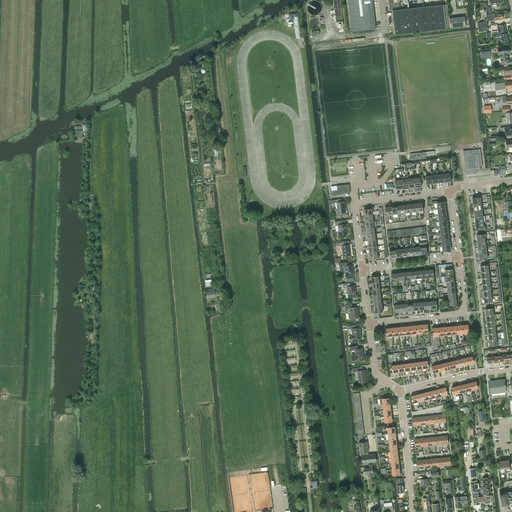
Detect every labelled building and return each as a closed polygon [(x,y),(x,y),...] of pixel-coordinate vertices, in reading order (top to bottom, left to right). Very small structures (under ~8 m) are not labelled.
[(348,0),(352,32),(375,29),(372,0),(348,0)] [(443,5),(392,10),(395,34),(446,29),(443,5)] [(487,21),(491,21),(503,19),(502,13),(494,15),(494,13),(486,14),(487,21)] [(450,28),(465,27),(464,17),(449,18),(450,28)] [(497,26),(498,31),(492,32),(492,35),(495,34),(506,32),(505,25),(497,26)] [(500,34),(493,36),(494,40),(500,39),(501,43),(508,42),(506,33),(500,34)] [(509,47),(498,48),(498,54),(500,54),(501,64),(509,63),(508,53),(509,53),(509,47)] [(504,80),(511,79),(510,67),(503,68),(504,80)] [(507,104),(511,103),(511,97),(506,98),(506,96),(502,97),(503,103),(506,102),(507,104)] [(491,105),(484,106),(484,113),(492,113),(491,105)] [(511,127),(505,129),(505,127),(500,128),(500,134),(505,134),(505,136),(511,135),(511,127)] [(464,162),(467,162),(467,165),(464,165),(466,174),(477,173),(477,170),(480,170),(480,166),(482,166),(480,149),(478,149),(478,150),(476,150),(476,149),(470,150),(463,151),(464,162)] [(434,151),(409,154),(410,160),(426,158),(426,156),(435,155),(434,151)] [(414,178),(415,188),(421,187),(421,182),(424,181),(423,175),(420,175),(420,177),(414,178)] [(337,186),(337,190),(331,191),(331,195),(350,193),(349,184),(337,186)] [(342,199),(336,200),(329,200),(329,203),(338,202),(339,214),(346,214),(345,202),(342,202),(342,199)] [(365,216),(372,215),(372,211),(373,211),(373,206),(369,207),(369,209),(364,210),(365,216)] [(339,232),(338,232),(338,236),(347,235),(347,228),(348,228),(347,224),(345,224),(345,220),(335,222),(335,226),(338,225),(339,232)] [(476,229),(481,229),(481,231),(486,230),(485,225),(483,225),(483,222),(475,223),(476,229)] [(343,256),(351,255),(350,244),(345,245),(344,241),(337,242),(337,246),(342,245),(343,256)] [(346,277),(354,276),(352,265),(347,266),(347,262),(339,263),(340,267),(344,266),(346,277)] [(348,298),(356,297),(355,286),(350,287),(349,283),(342,284),(342,289),(347,289),(348,298)] [(349,319),(351,319),(359,318),(357,307),(352,308),(352,304),(344,305),(345,309),(346,308),(348,310),(349,319)] [(350,340),(361,339),(360,328),(357,328),(357,325),(347,326),(347,329),(352,329),(352,335),(349,336),(350,340)] [(354,349),(355,357),(351,358),(352,361),(364,360),(362,348),(358,349),(357,345),(350,346),(350,350),(354,349)] [(358,382),(367,381),(365,370),(360,371),(360,367),(352,368),(352,372),(357,371),(358,382)] [(490,393),(506,392),(504,380),(489,381),(490,393)] [(457,386),(459,393),(465,391),(464,384),(457,386)] [(453,394),(459,393),(457,386),(451,387),(453,394)] [(360,456),(361,456),(362,463),(376,461),(375,454),(366,455),(366,452),(368,452),(367,442),(359,443),(360,456)] [(470,477),(472,477),(472,480),(477,479),(476,476),(479,476),(478,462),(472,463),(472,468),(469,469),(470,477)] [(438,470),(430,471),(431,478),(439,477),(438,470)] [(453,492),(452,480),(442,480),(443,481),(441,481),(441,485),(443,485),(443,486),(448,485),(448,492),(453,492)] [(473,505),(474,505),(475,506),(478,506),(479,504),(479,503),(481,503),(481,497),(478,497),(476,481),(470,481),(473,505)] [(480,492),(483,492),(483,495),(488,495),(488,486),(483,487),(480,487),(480,492)] [(506,490),(499,492),(501,506),(509,505),(509,504),(511,503),(511,491),(510,492),(510,489),(506,490)] [(456,507),(457,507),(458,508),(461,508),(461,507),(462,507),(462,504),(467,503),(466,493),(463,493),(463,496),(455,497),(456,507)] [(422,499),(424,508),(430,508),(429,506),(431,506),(431,501),(429,501),(428,494),(425,494),(425,498),(422,499)] [(481,497),(481,503),(484,503),(484,504),(489,503),(488,495),(483,495),(483,497),(481,497)]
